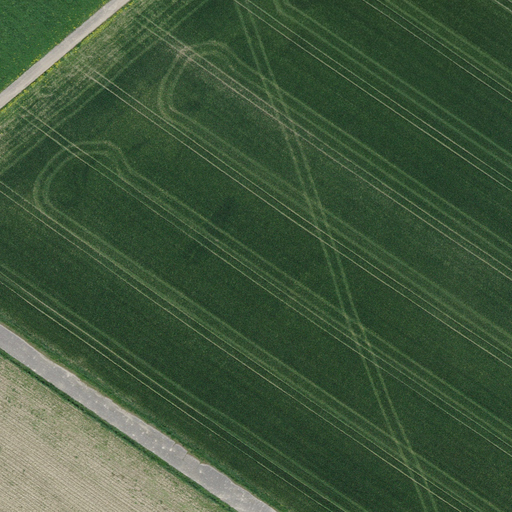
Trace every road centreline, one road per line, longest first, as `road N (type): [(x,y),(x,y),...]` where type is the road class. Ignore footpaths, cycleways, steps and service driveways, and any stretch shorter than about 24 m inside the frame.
road 1 (track): [(263,511),(0,332)]
road 2 (track): [(0,100),(118,0)]
